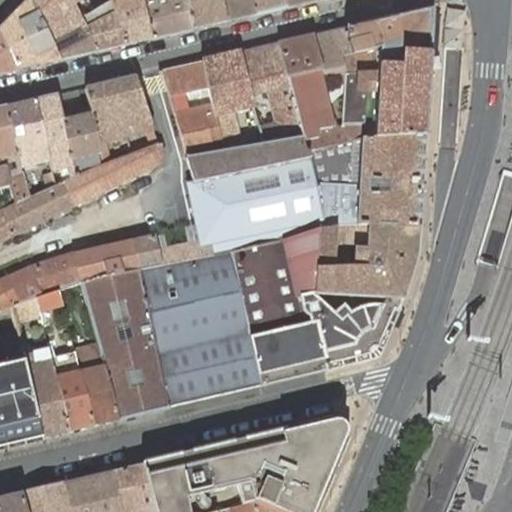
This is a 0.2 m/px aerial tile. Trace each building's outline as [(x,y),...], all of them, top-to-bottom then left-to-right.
[(0,32),(19,70),(60,60),(55,52),(52,45),(29,0),(27,0),(0,27),(0,32)] [(80,17),(72,3),(71,0),(29,0),(52,45),(77,31),(81,39),(89,35),(84,26),(80,17)] [(126,45),(152,39),(142,0),(109,0),(110,1),(126,45)] [(142,0),(152,39),(195,29),(187,0),(142,0)] [(187,0),(195,29),(226,21),(221,0),(187,0)] [(221,0),(226,21),(255,15),(251,0),(221,0)] [(251,0),(255,15),(286,8),(284,0),(251,0)] [(284,0),(286,8),(323,0),(284,0)] [(60,60),(126,45),(110,1),(100,6),(104,12),(84,26),(89,35),(81,39),(55,52),(60,60)] [(104,12),(100,6),(80,17),(84,26),(104,12)] [(287,79),(301,138),(305,151),(326,146),(361,139),(381,138),(386,66),(409,66),(410,51),(428,53),(430,9),(346,28),(352,54),(341,57),(343,66),(323,71),(326,80),(344,75),(340,127),(331,128),(320,81),(317,72),(287,79)] [(352,54),(346,28),(313,36),(322,71),(323,71),(343,66),(341,57),(352,54)] [(52,45),(55,52),(81,39),(77,31),(52,45)] [(0,74),(19,70),(0,32),(0,74)] [(278,44),(287,79),(317,72),(322,71),(313,36),(278,44)] [(258,128),(262,145),(301,138),(287,79),(278,44),(240,53),(249,89),(265,85),(274,124),(258,128)] [(409,66),(386,66),(381,138),(424,136),(428,53),(410,51),(409,66)] [(240,53),(203,61),(209,90),(213,105),(220,136),(233,133),(228,113),(253,107),(253,106),(249,89),(240,53)] [(203,61),(163,71),(186,158),(223,152),(220,136),(213,105),(189,110),(183,95),(209,90),(203,61)] [(322,71),(317,72),(320,81),(326,80),(323,71),(322,71)] [(159,144),(135,77),(86,88),(91,113),(100,154),(103,165),(111,163),(104,135),(116,132),(118,139),(133,135),(138,152),(159,144)] [(67,168),(70,180),(75,178),(73,171),(72,167),(71,161),(62,120),(57,95),(35,100),(49,162),(51,172),(67,168)] [(35,100),(6,107),(22,169),(28,167),(26,160),(35,158),(37,165),(49,162),(35,100)] [(0,188),(7,187),(15,204),(21,201),(21,195),(22,194),(27,192),(25,182),(22,169),(6,107),(0,108),(0,188)] [(71,161),(100,154),(91,113),(62,120),(71,161)] [(223,152),(186,158),(193,182),(187,183),(200,243),(157,252),(153,237),(133,242),(140,270),(230,252),(282,241),(317,230),(324,228),(324,226),(337,226),(418,228),(419,221),(420,207),(420,200),(424,136),(381,138),(361,139),(358,181),(358,186),(333,184),(326,146),(305,151),(301,138),(262,145),(223,152)] [(81,284),(74,255),(39,268),(29,271),(0,283),(0,241),(12,235),(161,163),(163,157),(159,144),(138,152),(111,163),(103,165),(80,175),(75,178),(70,180),(29,198),(21,201),(15,204),(0,211),(0,311),(12,306),(19,304),(35,299),(43,296),(59,291),(81,284)] [(416,257),(418,228),(337,226),(324,226),(324,228),(317,230),(314,293),(384,297),(403,299),(416,257)] [(399,310),(403,299),(384,297),(382,306),(369,306),(358,309),(359,306),(344,304),(343,305),(333,314),(311,294),(314,293),(317,230),(282,241),(230,252),(261,386),(384,357),(399,310)] [(140,270),(133,242),(74,255),(81,284),(98,344),(119,420),(168,408),(138,270),(140,270)] [(138,270),(168,408),(261,386),(230,252),(140,270),(138,270)] [(63,305),(59,291),(43,296),(35,299),(38,311),(40,316),(44,315),(46,314),(45,309),(63,305)] [(38,311),(35,299),(19,304),(12,306),(16,323),(40,317),(40,316),(38,311)] [(69,431),(94,426),(75,353),(58,358),(54,343),(47,345),(48,350),(50,360),(69,431)] [(119,420),(98,344),(74,349),(75,353),(94,426),(119,420)] [(48,350),(32,354),(34,364),(50,360),(48,350)] [(42,438),(69,431),(50,360),(34,364),(32,354),(27,356),(24,357),(25,361),(42,438)] [(0,447),(42,438),(25,361),(0,366),(0,447)] [(217,511),(254,502),(277,511),(314,511),(346,437),(347,433),(347,431),(347,430),(347,429),(347,428),(347,427),(346,427),(346,426),(345,425),(345,424),(344,424),(344,423),(343,423),(342,422),(341,421),(340,421),(339,420),(338,420),(337,420),(336,420),(335,420),(279,433),(171,458),(185,511),(217,511)] [(154,511),(185,511),(171,458),(142,465),(154,511)] [(152,511),(154,511),(142,465),(112,472),(122,511),(152,511)] [(122,511),(112,472),(64,484),(72,511),(122,511)] [(72,511),(64,484),(21,494),(25,511),(72,511)] [(25,511),(21,494),(0,498),(0,511),(25,511)] [(256,511),(254,502),(217,511),(256,511)] [(277,511),(254,502),(256,511),(277,511)]
